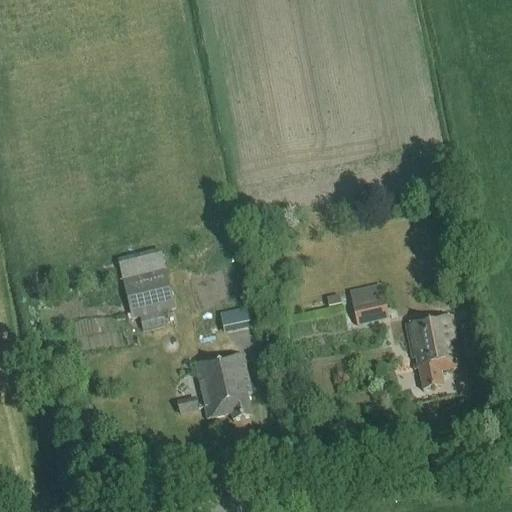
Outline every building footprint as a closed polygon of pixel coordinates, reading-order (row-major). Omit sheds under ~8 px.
[(118,262),(133,322),(175,312),(160,252),(118,262)] [(357,329),(390,321),(382,287),(349,294),(357,329)] [(339,298),(327,300),(329,309),(341,307),(339,298)] [(225,311),(226,330),(248,330),(247,310),(225,311)] [(85,346),(128,346),(128,317),(85,317),(85,346)] [(453,319),(406,329),(412,361),(416,360),(417,367),(413,368),(414,373),(420,372),(423,394),(443,391),(441,376),(462,371),(453,319)] [(243,358),(196,368),(205,411),(208,423),(232,418),(233,425),(252,421),(247,398),(252,397),(243,358)] [(473,381),(459,383),(461,393),(475,391),(473,381)] [(196,412),(194,402),(178,405),(180,415),(196,412)]
